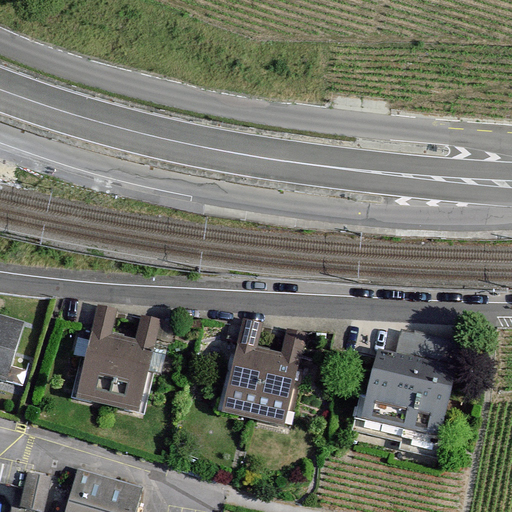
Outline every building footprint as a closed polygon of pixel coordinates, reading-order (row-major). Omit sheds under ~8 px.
[(162,327),(147,323),(141,351),(110,343),(117,315),(102,312),(82,399),(142,413),(162,327)] [(0,379),(7,381),(22,327),(0,320),(0,379)] [(309,339),(294,336),(288,364),(257,357),(264,328),(249,325),(229,412),(289,426),(309,339)] [(459,351),(409,338),(403,364),(384,359),(368,423),(436,441),(459,351)] [(32,471),(23,505),(44,508),(55,477),(32,471)] [(133,511),(138,490),(80,475),(69,511),(133,511)]
